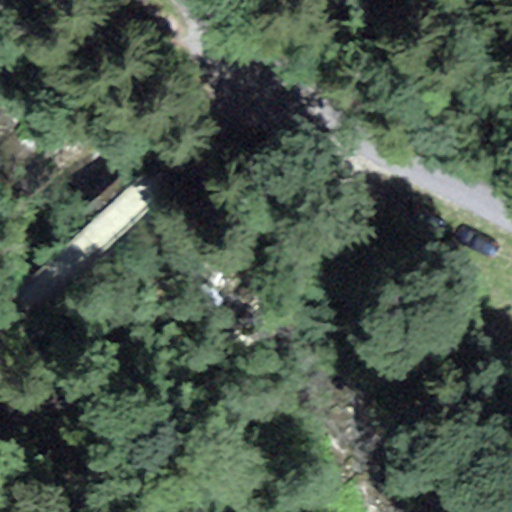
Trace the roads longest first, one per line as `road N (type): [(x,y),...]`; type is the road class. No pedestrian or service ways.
road 1 (unclassified): [(511,220),(319,124),(251,79),(179,0)]
road 2 (track): [(0,321),(201,136),(251,79)]
